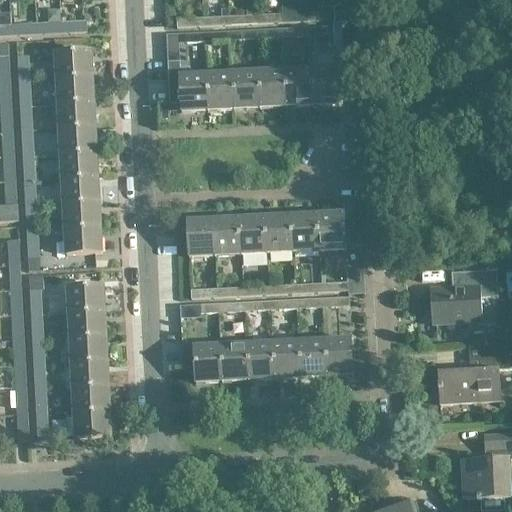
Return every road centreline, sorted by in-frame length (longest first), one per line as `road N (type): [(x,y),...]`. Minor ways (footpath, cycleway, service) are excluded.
road 1 (residential): [(157,476),(133,0)]
road 2 (residential): [(311,466),(381,458),(391,426),(385,279)]
road 3 (residential): [(0,484),(157,476)]
road 4 (residential): [(157,476),(311,466)]
